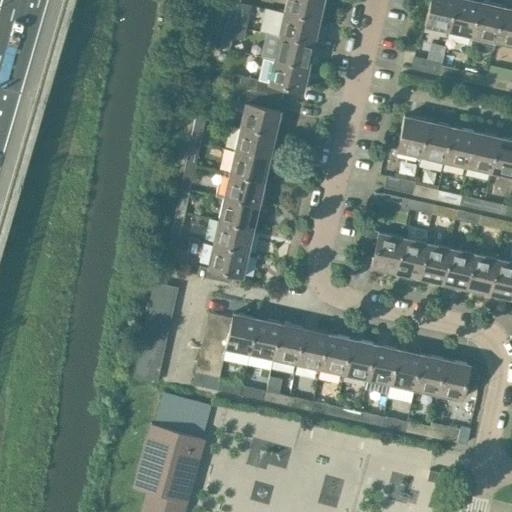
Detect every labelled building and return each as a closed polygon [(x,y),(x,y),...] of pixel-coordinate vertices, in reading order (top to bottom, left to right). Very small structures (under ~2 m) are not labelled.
[(233,24),(239,0),(237,0),(230,0),(225,22),(233,24)] [(319,18),(323,0),(286,0),(284,10),(319,18)] [(448,31),(455,0),(430,0),(424,26),(448,31)] [(471,36),(479,1),(474,0),(455,0),(448,31),(471,36)] [(495,42),(503,6),(479,1),(471,36),(495,42)] [(511,45),(511,8),(503,6),(495,42),(511,45)] [(314,42),(319,18),(284,10),(279,34),(314,42)] [(228,48),(233,24),(225,22),(220,46),(228,48)] [(314,42),(279,34),(267,31),(262,56),(263,56),(273,58),(308,66),(314,42)] [(303,90),(308,66),(273,58),(263,56),(258,79),(242,76),(239,88),(280,97),(283,86),(303,90)] [(438,75),(440,65),(441,62),(413,56),(410,68),(438,75)] [(461,80),(463,70),(440,65),(438,75),(461,80)] [(485,85),(487,76),(463,70),(461,80),(485,85)] [(509,90),(511,81),(487,76),(485,85),(509,90)] [(277,110),(280,97),(239,88),(236,102),(245,104),(239,127),(274,134),(280,110),(277,110)] [(420,156),(427,121),(404,116),(396,151),(420,156)] [(200,142),(205,119),(195,117),(190,139),(200,142)] [(443,161),(451,126),(427,121),(420,156),(443,161)] [(467,167),(475,132),(451,126),(443,161),(467,167)] [(269,157),(274,134),(239,127),(234,149),(269,157)] [(490,172),(498,137),(475,132),(467,167),(490,172)] [(511,176),(511,139),(498,137),(490,172),(511,176)] [(195,165),(200,142),(190,139),(185,163),(195,165)] [(264,180),(269,157),(234,149),(229,173),(264,180)] [(189,189),(195,165),(185,163),(180,186),(189,189)] [(258,204),(264,180),(229,173),(223,196),(258,204)] [(386,176),(385,178),(383,188),(411,194),(414,184),(414,183),(386,176)] [(434,199),(436,189),(414,184),(411,194),(434,199)] [(184,212),(189,189),(180,186),(174,210),(184,212)] [(458,204),(460,195),(436,189),(434,199),(458,204)] [(408,209),(410,199),(382,193),(379,205),(408,211),(408,209)] [(483,200),(460,195),(458,204),(481,209),(483,200)] [(253,227),(258,204),(223,196),(218,220),(253,227)] [(431,214),(433,204),(410,199),(408,209),(431,214)] [(505,215),(507,205),(483,200),(481,209),(505,215)] [(455,219),(457,209),(433,204),(431,214),(455,219)] [(478,224),(480,214),(457,209),(455,219),(478,224)] [(179,236),(184,212),(174,210),(169,234),(179,236)] [(502,230),(504,220),(480,214),(478,224),(502,230)] [(253,227),(218,220),(213,243),(247,251),(253,227)] [(511,231),(511,221),(504,220),(502,230),(511,231)] [(393,272),(402,237),(377,232),(370,267),(393,272)] [(173,260),(179,236),(169,234),(164,258),(173,260)] [(416,277),(424,242),(402,237),(393,272),(416,277)] [(440,282),(448,248),(424,242),(416,277),(440,282)] [(242,276),(247,251),(213,243),(207,266),(199,265),(197,274),(229,282),(231,274),(242,276)] [(463,288),(471,253),(448,248),(440,282),(463,288)] [(488,293),(495,258),(471,253),(463,288),(488,293)] [(511,298),(511,291),(511,261),(495,258),(488,293),(511,298)] [(177,287),(154,281),(151,293),(174,299),(177,287)] [(171,311),(174,299),(151,293),(148,306),(171,311)] [(169,322),(171,311),(148,306),(146,317),(169,322)] [(228,329),(231,317),(208,312),(206,324),(228,329)] [(249,352),(257,317),(232,312),(231,317),(228,329),(226,341),(225,347),(249,352)] [(166,334),(169,322),(146,317),(143,329),(166,334)] [(273,357),(281,323),(257,317),(249,352),(273,357)] [(296,362),(304,328),(281,323),(273,357),(296,362)] [(226,341),(228,329),(206,324),(203,336),(226,341)] [(320,367),(328,333),(304,328),(296,362),(320,367)] [(164,346),(166,334),(143,329),(140,341),(164,346)] [(343,372),(351,338),(328,333),(320,367),(343,372)] [(223,353),(225,347),(226,341),(203,336),(200,348),(223,353)] [(367,378),(374,343),(351,338),(343,372),(367,378)] [(161,358),(164,346),(140,341),(138,353),(161,358)] [(389,383),(397,348),(374,343),(367,378),(389,383)] [(221,364),(223,353),(200,348),(198,359),(221,364)] [(413,388),(421,353),(397,348),(389,383),(413,388)] [(158,370),(161,358),(138,353),(135,365),(158,370)] [(436,393),(444,358),(421,353),(413,388),(436,393)] [(461,398),(469,364),(444,358),(436,393),(461,398)] [(218,375),(221,364),(198,359),(195,370),(218,375)] [(156,382),(158,370),(135,365),(133,377),(156,382)] [(217,380),(218,375),(195,370),(193,384),(215,389),(217,380)] [(240,394),(242,385),(217,380),(215,389),(240,394)] [(263,399),(265,390),(242,385),(240,394),(263,399)] [(287,404),(289,395),(265,390),(263,399),(287,404)] [(310,410),(312,400),(289,395),(287,404),(310,410)] [(334,415),(336,405),(312,400),(310,410),(334,415)] [(357,420),(359,411),(336,405),(334,415),(357,420)] [(380,425),(382,416),(359,411),(357,420),(380,425)] [(404,430),(406,421),(382,416),(380,425),(404,430)] [(427,435),(429,426),(406,421),(404,430),(427,435)] [(182,511),(204,437),(150,422),(132,486),(146,490),(140,511),(182,511)] [(430,422),(429,426),(427,435),(456,441),(459,428),(430,422)] [(447,484),(449,474),(429,470),(427,480),(447,484)]
